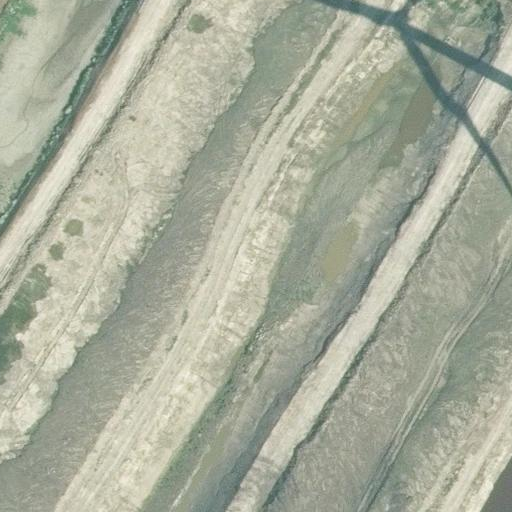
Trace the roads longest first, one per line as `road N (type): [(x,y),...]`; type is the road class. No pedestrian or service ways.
road 1 (track): [(79,511),(171,374),(279,140),(372,0)]
road 2 (track): [(255,511),(511,70)]
road 3 (track): [(0,270),(165,0)]
road 4 (track): [(442,511),(511,391)]
